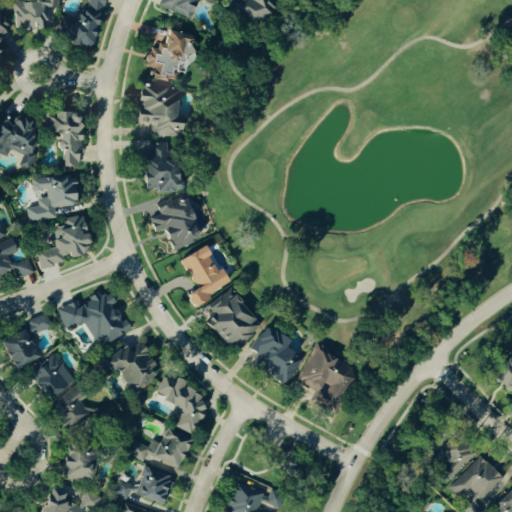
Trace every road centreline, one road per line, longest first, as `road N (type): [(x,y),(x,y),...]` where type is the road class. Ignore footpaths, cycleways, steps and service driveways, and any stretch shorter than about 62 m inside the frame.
road 1 (residential): [(354,462),(213,381),(143,294),(125,257),(108,193),(103,112),(112,50),(131,0)]
road 2 (tertiary): [(328,511),(403,389),(511,291)]
road 3 (residential): [(0,304),(125,257)]
road 4 (residential): [(242,404),(189,511)]
